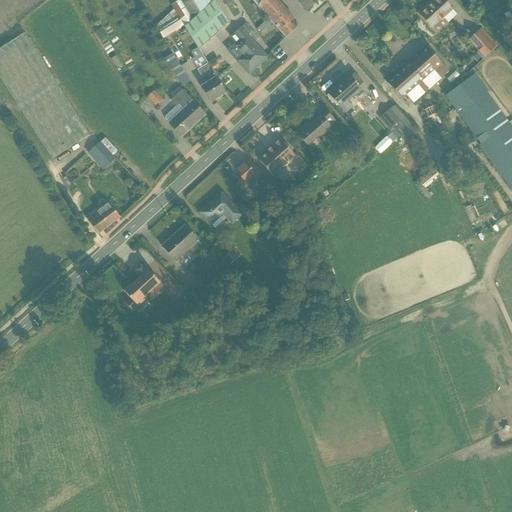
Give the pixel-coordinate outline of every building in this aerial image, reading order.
[(226,33),(203,0),(179,0),(182,3),(178,6),(182,11),(161,26),(165,32),(182,20),(203,49),(226,33)] [(262,0),(256,6),(285,37),(294,28),(288,22),(293,17),(277,0),(262,0)] [(325,0),(294,0),(308,16),(326,0),(325,0)] [(435,33),(456,14),(443,0),(429,0),(416,12),(435,33)] [(115,24),(102,31),(113,53),(127,46),(115,24)] [(248,73),(267,56),(240,26),(232,33),(238,39),(231,46),(241,56),(236,60),(248,73)] [(490,47),(474,32),(465,41),(481,57),(490,47)] [(0,54),(0,82),(50,160),(89,135),(27,38),(0,54)] [(276,49),(279,53),(286,47),(282,44),(276,49)] [(440,77),(448,70),(426,46),(387,82),(402,98),(433,70),(440,77)] [(170,60),(177,70),(186,63),(178,53),(170,60)] [(124,55),(117,58),(124,74),(131,71),(124,55)] [(363,65),(359,69),(366,77),(370,74),(363,65)] [(325,93),(346,115),(354,108),(347,101),(360,89),(346,74),(325,93)] [(511,124),(476,76),(447,97),(511,186),(511,124)] [(209,102),(224,92),(214,77),(199,86),(209,102)] [(375,80),(372,84),(379,92),(383,89),(375,80)] [(180,137),(204,115),(180,90),(169,100),(174,106),(161,118),(180,137)] [(161,108),(170,101),(162,92),(153,99),(161,108)] [(417,130),(397,104),(383,115),(393,127),(383,135),(393,146),(406,135),(408,138),(417,130)] [(308,147),(330,127),(318,113),(296,133),(308,147)] [(378,115),(371,119),(374,126),(382,122),(378,115)] [(271,176),(294,156),(279,140),(257,159),(271,176)] [(101,144),(90,154),(106,169),(116,159),(101,144)] [(244,184),(255,175),(242,161),(232,171),(244,184)] [(429,187),(440,183),(438,176),(427,181),(429,187)] [(231,224),(242,214),(219,190),(196,212),(210,226),(223,215),(231,224)] [(94,236),(118,217),(108,204),(84,223),(94,236)] [(174,261),(197,240),(183,225),(160,246),(174,261)] [(233,266),(242,256),(231,247),(222,257),(233,266)] [(140,307),(161,288),(146,271),(124,289),(140,307)]
